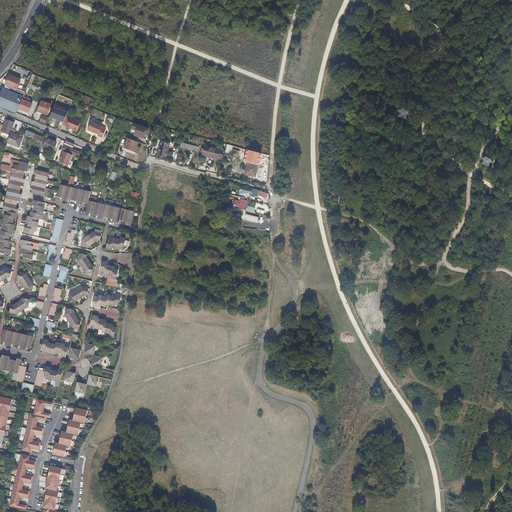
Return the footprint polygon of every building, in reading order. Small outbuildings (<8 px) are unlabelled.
[(32,73),(27,87),(35,90),(36,86),(32,84),(35,75),(32,73)] [(0,107),(16,114),(18,109),(23,97),(24,93),(15,91),(20,79),(9,75),(4,87),(3,87),(0,93),(0,107)] [(24,98),(23,97),(18,109),(28,114),(33,103),(24,100),(24,98)] [(52,104),(41,100),(37,111),(47,115),(52,104)] [(54,107),(50,117),(64,123),(68,113),(54,107)] [(48,117),(42,115),(39,121),(45,124),(48,117)] [(79,122),(69,118),(65,128),(76,132),(79,122)] [(0,123),(0,130),(9,134),(14,122),(6,119),(4,125),(0,123)] [(90,122),(87,130),(98,134),(98,136),(102,137),(105,129),(104,129),(104,128),(90,122)] [(143,136),(147,137),(150,129),(133,123),(131,130),(135,131),(134,135),(142,138),(143,136)] [(27,130),(25,135),(44,143),(46,138),(27,130)] [(11,132),(7,142),(19,147),(23,137),(11,132)] [(137,147),(138,142),(132,140),(127,138),(123,148),(138,153),(140,148),(137,147)] [(46,139),(43,147),(50,150),(51,147),(54,148),(56,143),(46,139)] [(80,152),(72,149),(73,147),(75,144),(66,140),(65,144),(63,149),(79,156),(80,152)] [(171,142),(160,140),(156,155),(167,158),(171,142)] [(200,147),(182,143),(181,147),(199,152),(200,147)] [(234,146),(227,144),(225,152),(232,154),(234,146)] [(201,156),(221,161),(223,155),(215,153),(216,149),(204,145),(201,156)] [(262,153),(247,149),(244,161),(247,162),(258,165),(262,153)] [(60,163),(68,166),(73,154),(65,151),(60,163)] [(19,166),(19,162),(12,160),(10,167),(9,172),(11,172),(13,164),(19,166)] [(258,165),(247,162),(243,175),(255,178),(258,165)] [(13,164),(11,172),(24,175),(24,173),(25,171),(27,172),(28,168),(19,166),(13,164)] [(49,173),(35,169),(34,173),(37,174),(36,175),(36,178),(48,180),(49,173)] [(24,175),(11,172),(10,179),(25,183),(25,180),(23,179),(23,177),(24,175)] [(32,184),(46,188),(48,180),(36,178),(35,179),(35,181),(33,181),(32,184)] [(10,179),(8,187),(21,190),(21,188),(21,186),(24,187),(25,183),(10,179)] [(33,190),(32,193),(44,196),(46,188),(32,184),(31,188),(33,189),(33,190)] [(61,184),(58,196),(60,197),(62,197),(61,200),(65,201),(68,186),(61,184)] [(68,186),(65,201),(69,202),(69,199),(70,199),(73,200),(76,188),(68,186)] [(21,190),(8,187),(6,194),(21,198),(22,194),(20,194),(20,191),(21,190)] [(80,204),(83,190),(76,188),(73,200),(75,201),(77,201),(76,203),(80,204)] [(239,192),(266,199),(268,194),(253,189),(252,192),(240,189),(239,192)] [(89,200),(91,192),(83,190),(80,204),(83,205),(84,203),(85,203),(88,204),(89,200)] [(20,202),(21,198),(6,194),(5,202),(17,205),(17,203),(18,201),(20,202)] [(41,201),(32,199),(31,204),(33,205),(33,206),(32,208),(41,210),(42,206),(40,205),(41,201)] [(247,206),(248,200),(241,199),(238,208),(245,210),(247,206)] [(94,214),(97,202),(89,200),(88,204),(87,206),(85,215),(89,216),(90,214),(91,214),(94,214)] [(17,214),(18,210),(16,209),(16,207),(17,205),(5,202),(3,210),(8,211),(17,214)] [(101,219),(104,204),(97,202),(94,214),(96,215),(98,215),(97,218),(101,219)] [(109,218),(111,206),(104,204),(101,219),(104,219),(105,217),(106,217),(109,218)] [(116,222),(119,207),(111,206),(109,218),(111,219),(112,219),(112,221),(116,222)] [(124,222),(126,209),(119,207),(116,222),(119,223),(120,221),(121,221),(124,222)] [(41,210),(32,208),(32,209),(32,211),(29,210),(28,215),(31,216),(37,217),(38,214),(40,215),(41,210)] [(134,211),(126,209),(124,222),(126,222),(127,222),(127,225),(131,226),(134,211)] [(230,216),(243,218),(244,210),(231,209),(230,216)] [(16,218),(17,214),(8,211),(7,214),(4,214),(3,219),(13,221),(13,219),(14,218),(16,218)] [(31,216),(28,215),(27,220),(29,221),(29,222),(28,224),(37,226),(38,222),(36,221),(37,217),(31,216)] [(13,221),(3,219),(2,223),(5,224),(4,227),(13,230),(15,225),(12,224),(13,223),(13,221)] [(37,226),(28,224),(28,226),(27,227),(25,227),(24,232),(33,234),(34,230),(36,231),(37,226)] [(13,230),(4,227),(3,231),(1,230),(0,233),(0,235),(9,237),(10,236),(10,234),(12,235),(13,230)] [(89,235),(93,243),(97,240),(98,240),(100,240),(101,233),(94,232),(89,235)] [(9,237),(0,235),(0,239),(1,240),(0,244),(10,246),(11,241),(9,240),(9,239),(9,237)] [(90,245),(93,243),(89,235),(83,239),(81,246),(88,247),(89,245),(90,245)] [(114,249),(117,239),(112,238),(111,240),(108,239),(105,249),(110,250),(111,248),(113,248),(114,249)] [(120,240),(117,239),(114,249),(119,250),(120,248),(121,248),(123,249),(125,239),(121,238),(120,240)] [(23,247),(23,248),(32,250),(33,246),(30,245),(31,242),(22,239),(21,245),(23,245),(23,247)] [(10,246),(0,244),(0,248),(1,249),(1,253),(10,255),(12,250),(9,249),(9,248),(10,246)] [(32,250),(23,248),(21,254),(23,254),(23,255),(23,258),(32,260),(33,254),(31,254),(32,250)] [(81,266),(89,261),(87,257),(86,257),(87,255),(79,253),(78,260),(81,266)] [(91,265),(89,261),(81,266),(85,271),(92,273),(94,266),(92,265),(91,265)] [(103,273),(108,275),(110,265),(107,265),(108,262),(107,262),(103,261),(101,271),(104,271),(103,273)] [(110,265),(108,275),(112,275),(111,278),(116,279),(118,270),(117,269),(115,269),(115,267),(110,265)] [(5,269),(0,271),(0,274),(4,280),(7,278),(8,277),(10,277),(12,270),(5,269)] [(20,280),(22,284),(30,279),(26,273),(19,272),(18,279),(19,279),(20,280)] [(30,279),(22,284),(24,288),(25,289),(25,291),(32,292),(33,285),(30,279)] [(76,290),(81,298),(84,296),(85,295),(87,295),(89,288),(82,287),(76,290)] [(77,300),(81,298),(76,290),(70,294),(68,301),(76,302),(76,301),(77,300)] [(99,304),(101,305),(103,295),(99,294),(98,297),(95,296),(92,305),(97,306),(98,304),(99,304)] [(108,304),(110,304),(112,295),(107,294),(107,296),(103,295),(101,305),(106,306),(107,304),(108,304)] [(112,295),(110,304),(115,306),(115,304),(117,304),(118,304),(120,295),(116,294),(115,296),(112,295)] [(22,300),(18,303),(23,310),(28,307),(30,299),(23,298),(22,300)] [(23,310),(18,303),(14,305),(13,306),(11,305),(10,312),(17,314),(23,310)] [(69,321),(76,316),(74,312),(73,312),(74,310),(67,308),(65,315),(69,321)] [(94,327),(99,328),(101,319),(99,318),(97,318),(98,316),(93,315),(91,324),(94,325),(94,327)] [(78,320),(76,316),(69,321),(72,327),(79,328),(81,321),(79,321),(78,320)] [(101,319),(99,328),(102,329),(102,331),(106,333),(109,323),(107,322),(105,322),(106,320),(101,319)] [(109,323),(106,333),(110,333),(109,335),(114,336),(116,327),(115,326),(113,326),(114,324),(109,323)] [(4,345),(8,346),(11,331),(4,329),(1,341),(3,342),(5,342),(4,345)] [(13,344),(16,345),(19,333),(11,331),(8,346),(11,347),(12,344),(13,344)] [(23,349),(26,335),(19,333),(16,345),(19,346),(20,346),(19,348),(23,349)] [(23,349),(26,350),(27,348),(28,348),(31,348),(34,336),(26,335),(23,349)] [(50,353),(52,343),(49,342),(49,340),(44,339),(42,348),(44,349),(45,349),(45,351),(50,353)] [(59,352),(61,343),(56,341),(56,344),(52,343),(50,353),(55,354),(55,351),(57,352),(59,352)] [(65,344),(61,343),(59,352),(60,353),(62,353),(61,355),(67,356),(69,347),(65,346),(65,344)] [(85,353),(94,355),(96,345),(87,343),(86,346),(85,353)] [(78,349),(69,346),(69,347),(67,356),(71,357),(76,358),(78,349)] [(92,362),(94,366),(101,367),(104,357),(94,355),(93,357),(92,362)] [(6,356),(3,370),(10,372),(13,360),(9,359),(9,357),(6,356)] [(13,360),(10,372),(17,374),(18,373),(18,370),(19,366),(21,359),(17,359),(16,361),(15,361),(13,360)] [(48,378),(52,379),(55,370),(53,369),(51,369),(52,367),(47,365),(45,372),(44,375),(48,376),(48,378)] [(55,370),(52,379),(58,380),(58,378),(61,379),(63,369),(58,368),(58,371),(56,370),(55,370)] [(64,380),(74,382),(75,376),(76,375),(74,372),(72,371),(66,370),(64,380)] [(87,384),(97,387),(99,377),(92,375),(89,377),(88,382),(87,384)] [(85,394),(87,384),(84,384),(80,383),(77,384),(75,392),(85,394)] [(0,396),(0,399),(1,400),(0,402),(0,436),(3,437),(12,399),(0,396)] [(34,413),(30,412),(22,449),(30,451),(31,447),(39,449),(41,442),(33,440),(34,433),(43,435),(44,427),(36,425),(38,418),(46,420),(47,416),(51,417),(51,413),(43,412),(45,404),(53,406),(54,402),(37,399),(34,413)] [(87,410),(75,407),(74,411),(75,411),(74,416),(73,416),(72,421),(69,420),(68,424),(69,424),(68,429),(67,429),(66,432),(61,431),(60,435),(61,435),(60,440),(59,440),(58,444),(55,443),(54,447),(55,447),(54,450),(53,450),(52,454),(64,457),(67,445),(70,446),(73,434),(78,435),(81,422),(84,423),(87,410)] [(21,454),(9,506),(26,509),(27,505),(19,504),(20,496),(29,498),(30,491),(22,489),(24,481),(32,483),(33,476),(25,474),(27,467),(35,469),(37,461),(28,459),(29,456),(21,454)] [(62,468),(50,465),(48,471),(60,474),(62,468)] [(60,474),(48,471),(47,476),(59,479),(60,474)] [(47,476),(46,482),(58,485),(59,479),(47,476)] [(46,482),(45,488),(57,490),(58,485),(46,482)] [(57,490),(46,488),(45,494),(57,497),(58,491),(57,490)] [(45,494),(44,501),(56,503),(57,497),(45,494)] [(44,501),(42,507),(54,510),(56,503),(44,501)]
